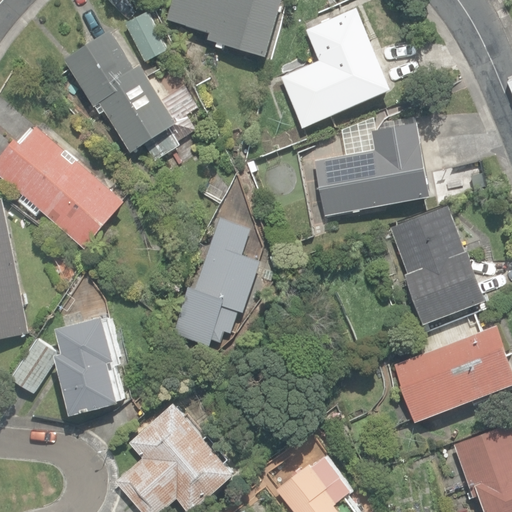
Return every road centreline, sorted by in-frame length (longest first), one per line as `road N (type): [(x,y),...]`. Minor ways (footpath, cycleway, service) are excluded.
road 1 (residential): [(0,435),(57,444),(78,461),(80,487),(65,511)]
road 2 (residential): [(454,0),(511,113)]
